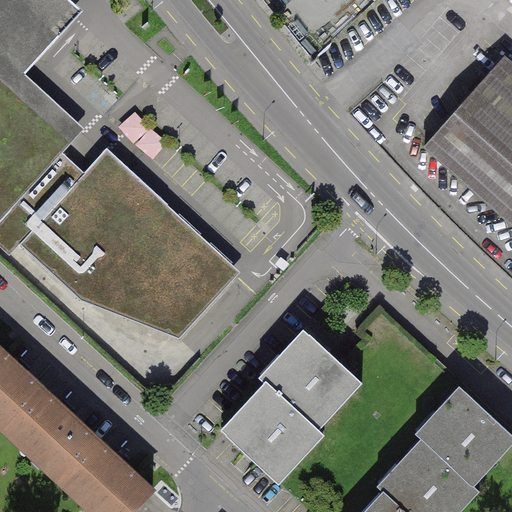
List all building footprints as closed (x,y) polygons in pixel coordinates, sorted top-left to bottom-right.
[(69,0),(0,0),(0,80),(71,145),(86,130),(26,75),(84,13),(69,0)] [(511,198),(511,66),(503,57),(436,128),(511,198)] [(0,224),(84,300),(180,339),(240,274),(108,153),(87,177),(63,155),(71,145),(0,80),(0,224)] [(122,128),(154,156),(168,141),(135,112),(122,128)] [(301,328),(256,380),(325,440),(370,389),(301,328)] [(45,393),(0,351),(0,430),(5,435),(45,393)] [(282,488),(325,440),(261,386),(220,433),(282,488)] [(511,450),(511,437),(454,388),(413,435),(478,490),(511,450)] [(98,443),(45,393),(5,435),(59,485),(98,443)] [(459,511),(476,493),(411,437),(371,485),(402,511),(459,511)] [(133,511),(152,493),(98,443),(59,485),(87,511),(133,511)] [(400,511),(380,495),(365,511),(400,511)]
